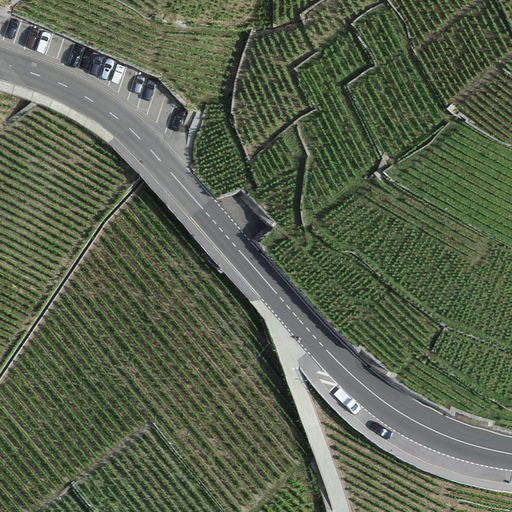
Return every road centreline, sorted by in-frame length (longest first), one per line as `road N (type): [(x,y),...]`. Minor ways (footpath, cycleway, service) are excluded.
road 1 (tertiary): [(0,61),(109,110),(384,402),(455,440),(511,454)]
road 2 (track): [(342,511),(291,369),(274,291)]
